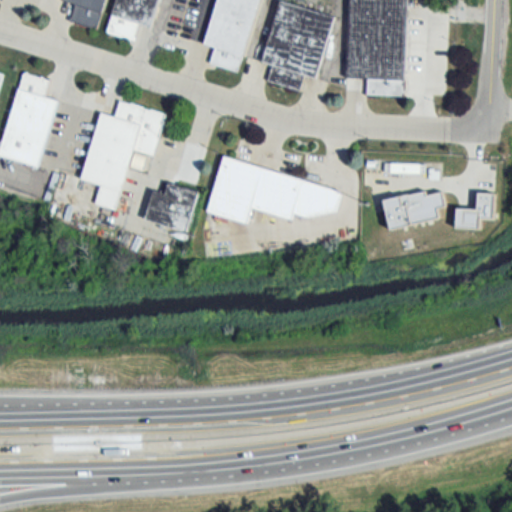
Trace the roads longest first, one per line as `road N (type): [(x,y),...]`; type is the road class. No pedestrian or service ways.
road 1 (residential): [(480,132),(294,124),(0,38)]
road 2 (motorway): [(511,361),(347,402),(111,422)]
road 3 (motorway): [(0,501),(233,458)]
road 4 (motorway): [(0,467),(233,458)]
road 5 (residential): [(479,182),(487,0)]
road 6 (motorway): [(233,458),(410,429)]
